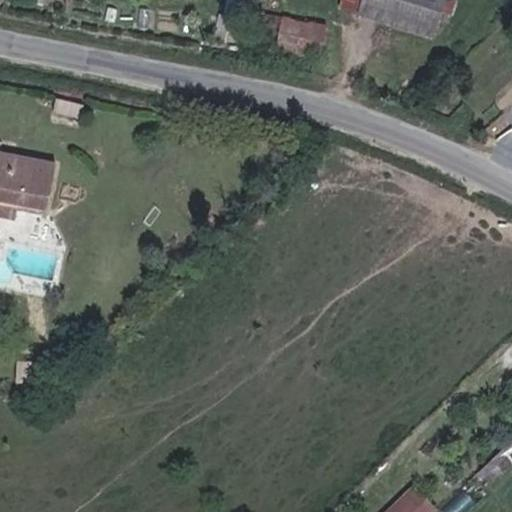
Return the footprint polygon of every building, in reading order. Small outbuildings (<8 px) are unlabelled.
[(434,35),(446,0),(344,0),(343,3),(362,10),(434,35)] [(240,5),(234,38),(259,42),(265,10),(240,5)] [(265,10),(259,42),(306,51),(312,19),(265,10)] [(0,201),(50,210),(59,161),(0,151),(0,201)] [(62,254),(9,244),(6,257),(0,256),(0,285),(14,288),(17,275),(56,282),(62,254)] [(511,438),(483,466),(494,478),(511,461),(511,438)] [(390,511),(443,511),(419,486),(390,511)]
